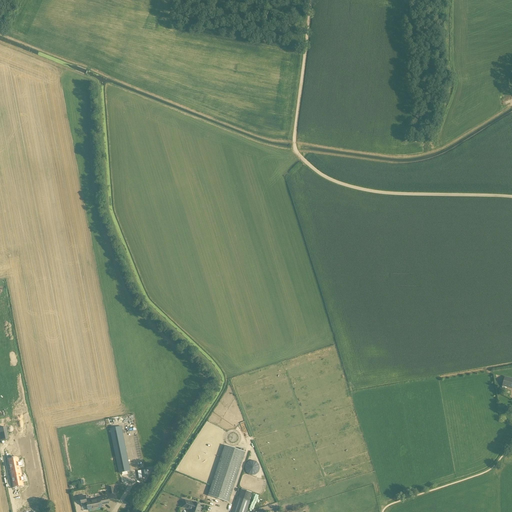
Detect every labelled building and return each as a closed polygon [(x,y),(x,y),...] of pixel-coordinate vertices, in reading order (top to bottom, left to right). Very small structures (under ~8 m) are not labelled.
[(511,378),(505,377),(502,386),(511,388),(511,378)] [(110,429),(119,473),(130,471),(121,426),(110,429)] [(0,440),(8,439),(6,427),(0,428),(0,440)] [(209,494),(228,501),(244,451),(225,444),(224,444),(211,485),(210,487),(208,494),(209,494)] [(17,459),(8,460),(11,473),(19,472),(17,459)] [(244,471),(257,476),(262,464),(249,459),(244,471)] [(147,470),(138,471),(139,478),(148,477),(147,471),(148,471),(148,470),(147,470)] [(19,472),(11,473),(14,486),(22,485),(19,472)] [(241,489),(238,497),(237,496),(231,511),(245,511),(249,500),(252,492),(241,489)] [(86,496),(80,497),(80,500),(81,505),(87,504),(88,510),(102,508),(101,505),(109,504),(108,496),(100,498),(100,499),(87,502),(86,496)] [(191,509),(191,511),(198,511),(201,504),(194,501),(194,502),(184,499),(182,506),(191,509)]
